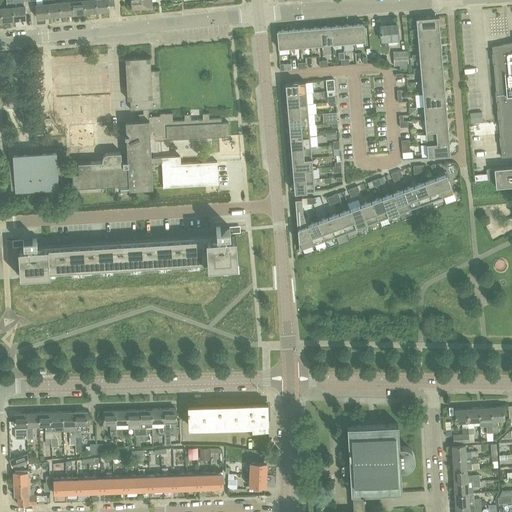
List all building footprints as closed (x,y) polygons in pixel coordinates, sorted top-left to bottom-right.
[(6,0),(7,7),(0,8),(2,21),(14,20),(13,6),(12,1),(12,0),(6,0)] [(17,0),(12,0),(12,1),(13,6),(14,20),(26,19),(25,5),(18,6),(18,0),(17,0)] [(42,0),(43,4),(36,4),(37,18),(49,16),(47,0),(42,0)] [(47,0),(49,16),(61,15),(60,2),(53,3),(53,0),(47,0)] [(65,0),(66,1),(60,2),(61,15),(73,14),(71,0),(65,0)] [(71,0),(73,14),(85,13),(83,0),(71,0)] [(83,0),(85,13),(97,12),(95,0),(83,0)] [(95,0),(97,12),(109,10),(109,5),(114,5),(114,0),(95,0)] [(152,1),(151,0),(131,0),(132,8),(152,7),(152,1)] [(416,19),(417,28),(417,31),(440,29),(438,17),(416,19)] [(364,23),(353,24),(354,42),(365,41),(364,23)] [(380,39),(397,37),(396,23),(379,25),(380,39)] [(349,24),(342,25),(344,43),(354,42),(353,24),(349,24)] [(342,25),(331,26),(333,43),(344,43),(342,25)] [(328,26),(320,27),(322,44),(333,43),(331,26),(328,26)] [(313,27),(310,28),(311,45),(322,44),(320,27),(313,27)] [(299,28),(288,29),(290,47),(300,46),(299,28)] [(306,28),(299,28),(300,46),(311,45),(310,28),(306,28)] [(288,29),(277,30),(278,48),(290,47),(288,29)] [(417,31),(417,34),(418,44),(441,42),(440,29),(417,31)] [(495,45),(492,45),(494,65),(495,86),(499,122),(501,156),(511,155),(511,41),(507,43),(502,44),(496,45),(495,45)] [(418,44),(419,54),(419,56),(442,55),(441,45),(441,42),(418,44)] [(394,65),(403,64),(403,69),(408,69),(407,52),(393,53),(394,65)] [(419,56),(419,59),(420,69),(443,67),(442,63),(442,55),(419,56)] [(79,172),(72,172),(73,186),(128,183),(129,189),(153,187),(151,163),(162,162),(163,186),(218,184),(217,161),(181,163),(180,156),(151,157),(150,132),(154,132),(155,136),(166,135),(167,139),(229,135),(228,121),(221,122),(221,118),(209,118),(208,112),(202,113),(202,119),(191,119),(190,113),(184,114),(184,120),(172,120),(172,112),(160,113),(160,115),(149,116),(148,108),(160,107),(159,69),(151,70),(150,57),(125,58),(127,99),(130,99),(130,109),(143,108),(143,113),(136,113),(137,120),(125,121),(126,133),(124,133),(125,136),(126,136),(127,160),(121,161),(121,151),(108,152),(107,152),(106,153),(105,153),(105,154),(104,154),(103,155),(103,156),(102,157),(102,158),(102,159),(102,161),(78,162),(79,172)] [(420,69),(421,82),(444,80),(443,67),(420,69)] [(334,79),(326,80),(327,91),(335,90),(334,79)] [(445,89),(444,80),(421,82),(422,94),(445,92),(445,89)] [(305,82),(285,84),(286,90),(286,95),(306,93),(305,82)] [(422,94),(423,107),(446,105),(445,96),(445,92),(422,94)] [(306,93),(286,95),(286,98),(287,105),(307,104),(306,93)] [(308,114),(307,104),(287,105),(288,116),(308,114)] [(423,107),(424,119),(447,117),(446,105),(423,107)] [(309,125),(308,114),(288,116),(289,127),(309,125)] [(424,119),(425,132),(448,130),(447,117),(424,119)] [(309,125),(289,127),(290,138),(310,136),(309,125)] [(425,132),(426,144),(449,142),(448,130),(425,132)] [(310,136),(290,138),(290,148),(311,147),(310,136)] [(426,144),(428,157),(450,155),(449,145),(449,142),(426,144)] [(311,147),(290,148),(291,155),(291,159),(312,157),(311,147)] [(27,153),(27,150),(8,151),(11,189),(63,186),(60,148),(42,149),(42,152),(27,153)] [(312,157),(291,159),(292,162),(292,170),(312,168),(312,157)] [(511,165),(494,167),(496,186),(511,184),(511,165)] [(313,179),(312,168),(292,170),(293,181),(313,179)] [(453,192),(446,173),(435,177),(442,196),(453,192)] [(442,196),(435,177),(424,181),(431,200),(442,196)] [(314,190),(313,179),(293,181),(294,192),(314,190)] [(431,200),(424,181),(414,185),(421,204),(431,200)] [(421,204),(414,185),(403,189),(410,208),(421,204)] [(399,212),(410,208),(403,189),(396,192),(392,193),(399,212)] [(399,212),(392,193),(381,197),(388,216),(399,212)] [(388,216),(381,197),(371,201),(378,220),(388,216)] [(303,214),(301,198),(295,199),(297,228),(299,249),(314,243),(307,224),(303,214)] [(378,220),(371,201),(360,205),(367,224),(378,220)] [(367,224),(360,205),(349,209),(356,228),(367,224)] [(356,228),(349,209),(339,213),(346,232),(356,228)] [(346,232),(339,213),(328,217),(335,235),(346,232)] [(335,235),(328,217),(317,220),(324,239),(335,235)] [(324,239),(317,220),(307,224),(314,243),(324,239)] [(234,236),(233,226),(214,227),(215,231),(37,242),(37,238),(18,239),(19,249),(18,250),(20,281),(64,278),(64,276),(207,267),(207,266),(231,264),(230,260),(236,260),(235,236),(234,236)] [(321,254),(331,251),(328,242),(318,246),(321,254)] [(267,402),(197,404),(188,405),(188,424),(252,422),(252,429),(268,428),(267,422),(268,422),(267,402)] [(505,407),(492,408),(494,432),(499,432),(498,425),(498,421),(505,421),(505,407)] [(152,408),(140,409),(140,434),(146,434),(146,427),(152,427),(152,422),(152,408)] [(164,408),(152,408),(152,422),(164,421),(164,408)] [(164,408),(164,421),(164,426),(164,434),(165,444),(171,443),(170,421),(176,421),(176,408),(164,408)] [(481,422),(480,422),(480,426),(486,426),(487,432),(494,432),(492,408),(480,409),(481,422)] [(128,409),(116,410),(116,423),(128,422),(128,409)] [(140,409),(128,409),(128,422),(128,428),(135,427),(135,444),(141,444),(141,440),(140,434),(140,409)] [(457,424),(462,423),(462,427),(462,433),(468,433),(468,434),(470,433),(469,426),(468,426),(468,423),(469,423),(468,409),(456,410),(457,424)] [(480,409),(468,409),(469,423),(480,422),(481,422),(480,409)] [(104,423),(110,423),(110,428),(111,435),(116,435),(116,428),(116,423),(116,410),(104,410),(104,423)] [(63,411),(51,412),(51,425),(63,424),(63,411)] [(75,411),(63,411),(63,424),(75,424),(75,411)] [(87,411),(75,411),(75,424),(75,429),(76,436),(81,436),(81,429),(87,429),(87,424),(87,411)] [(15,426),(21,426),(22,438),(21,438),(22,443),(27,443),(27,438),(27,412),(15,413),(15,426)] [(39,412),(27,412),(27,438),(33,438),(33,431),(33,425),(39,425),(39,412)] [(51,412),(39,412),(39,425),(45,425),(45,430),(45,442),(51,441),(51,437),(52,437),(51,430),(51,425),(51,412)] [(400,446),(399,424),(391,424),(388,424),(374,425),(369,425),(352,426),(349,426),(349,431),(351,463),(342,463),(342,468),(343,474),(351,473),(352,493),(354,493),(354,511),(334,511),(368,511),(368,510),(366,510),(365,493),(377,492),(403,491),(402,469),(406,468),(411,467),(414,463),(415,460),(416,457),(415,453),(413,449),(409,447),(405,446),(400,446)] [(468,433),(462,433),(453,434),(453,442),(469,441),(468,434),(468,433)] [(454,447),(454,459),(478,457),(478,450),(471,450),(471,451),(467,451),(467,446),(454,447)] [(67,447),(58,447),(58,457),(67,457),(67,447)] [(210,452),(210,447),(201,447),(201,459),(210,459),(210,452)] [(12,467),(28,462),(28,453),(10,459),(12,466),(12,467)] [(478,457),(454,459),(455,471),(468,470),(468,463),(472,462),(478,462),(478,457)] [(251,461),(250,474),(266,474),(266,462),(251,461)] [(114,477),(114,490),(126,490),(126,477),(120,477),(120,469),(114,469),(114,477)] [(14,471),(14,483),(28,483),(27,470),(14,471)] [(468,470),(455,471),(456,483),(469,482),(469,481),(472,480),(472,481),(480,481),(479,474),(472,474),(468,475),(468,470)] [(211,473),(198,474),(199,487),(211,487),(211,473)] [(223,473),(211,473),(211,487),(223,486),(223,473)] [(186,474),(174,475),(175,488),(187,488),(186,474)] [(198,474),(186,474),(187,488),(199,487),(198,474)] [(266,474),(250,474),(250,486),(265,487),(266,474)] [(162,475),(150,476),(151,489),(163,489),(162,475)] [(174,475),(162,475),(163,489),(175,488),(174,475)] [(138,476),(126,477),(126,490),(139,489),(138,476)] [(150,476),(138,476),(139,489),(151,489),(150,476)] [(114,477),(102,478),(102,491),(114,490),(114,477)] [(90,478),(78,479),(78,492),(90,491),(90,478)] [(102,478),(90,478),(90,491),(102,491),(102,478)] [(66,492),(65,479),(53,479),(54,493),(66,492)] [(78,479),(65,479),(66,492),(78,492),(78,479)] [(228,479),(228,489),(237,489),(237,479),(228,479)] [(469,482),(456,483),(456,494),(469,494),(469,493),(469,482)] [(28,495),(28,483),(14,483),(15,495),(18,495),(28,495)] [(469,494),(456,494),(457,506),(481,505),(481,500),(481,498),(475,498),(474,492),(469,493),(469,494)] [(28,495),(18,495),(18,505),(37,504),(36,495),(28,495)]
